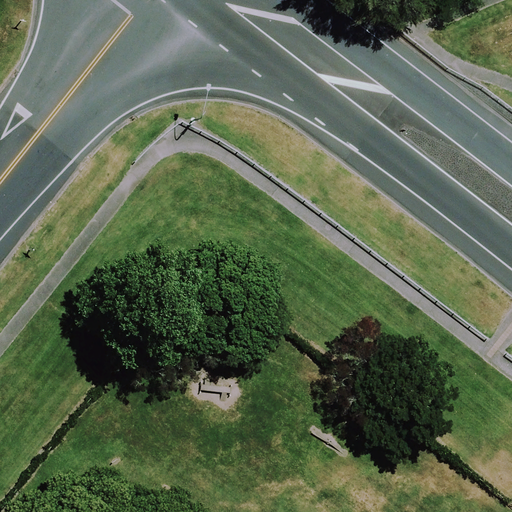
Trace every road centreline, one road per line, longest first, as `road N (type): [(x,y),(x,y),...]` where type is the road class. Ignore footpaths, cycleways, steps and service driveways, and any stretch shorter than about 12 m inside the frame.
road 1 (secondary): [(511,214),(246,0)]
road 2 (tertiary): [(0,183),(144,0)]
